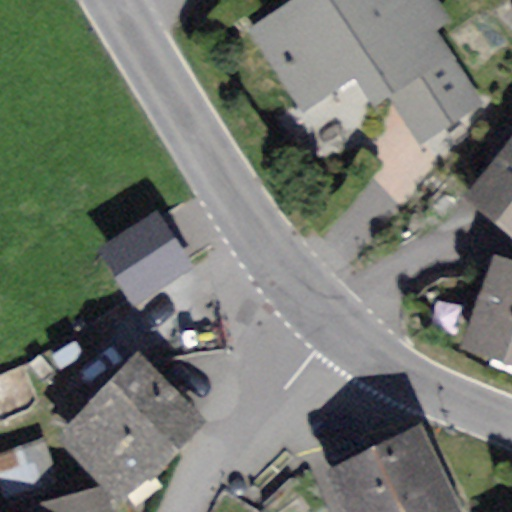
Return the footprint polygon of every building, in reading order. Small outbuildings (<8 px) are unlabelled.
[(305,0),(246,37),(304,129),(381,80),(434,163),(496,124),(445,43),(471,32),(449,0),(305,0)] [(511,218),(511,166),(486,196),(511,218)] [(96,247),(129,302),(193,263),(159,208),(96,247)] [(511,265),(475,354),(511,369),(511,265)] [(156,361),(59,449),(117,511),(128,511),(219,429),(156,361)] [(473,511),(442,438),(334,483),(346,511),(473,511)] [(0,476),(6,496),(60,476),(46,444),(0,460),(0,476)]
